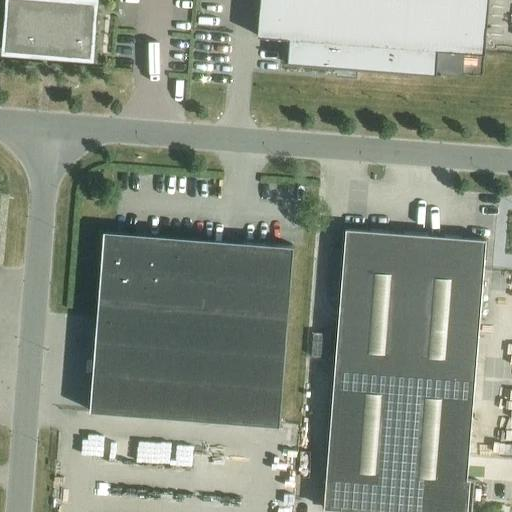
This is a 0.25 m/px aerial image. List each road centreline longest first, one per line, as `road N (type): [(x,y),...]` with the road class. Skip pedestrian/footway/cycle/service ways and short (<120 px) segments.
road 1 (residential): [(511,162),(50,127)]
road 2 (residential): [(50,127),(20,511)]
road 3 (unknown): [(236,0),(230,141)]
